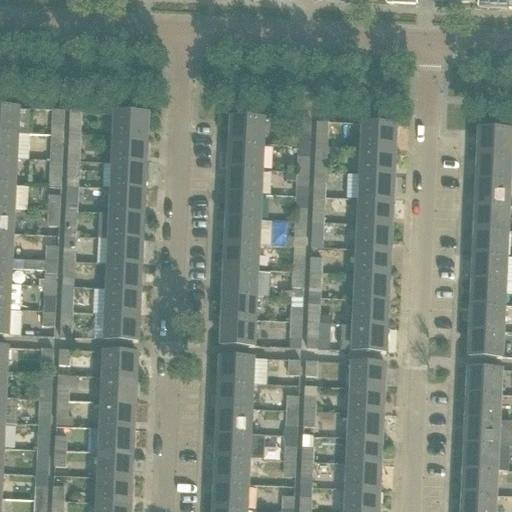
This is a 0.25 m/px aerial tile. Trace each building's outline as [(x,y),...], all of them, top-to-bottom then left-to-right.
[(478,0),(479,4),(478,4),(478,10),(508,11),(508,0),(478,0)] [(0,108),(0,135),(18,136),(19,110),(0,108)] [(64,112),(53,111),(52,137),(63,138),(64,112)] [(81,138),(82,113),(71,112),(70,138),(81,138)] [(116,114),(115,140),(147,142),(148,115),(116,114)] [(231,146),(263,147),(264,121),(232,119),(231,146)] [(299,138),(311,138),(311,123),(299,123),(299,138)] [(317,123),(316,149),(327,149),(328,124),(317,123)] [(364,125),(363,151),(395,153),(396,127),(364,125)] [(479,157),(511,158),(511,134),(511,131),(480,130),(479,157)] [(0,135),(0,160),(16,161),(18,136),(0,135)] [(52,137),(51,163),(62,163),(63,138),(52,137)] [(81,138),(70,138),(69,163),(80,164),(81,138)] [(115,140),(114,165),(146,167),(147,142),(115,140)] [(231,146),(230,171),(262,172),(263,147),(231,146)] [(327,149),(316,149),(315,174),(326,174),(327,149)] [(363,151),(362,176),(394,178),(395,153),(363,151)] [(511,158),(479,157),(478,182),(510,183),(511,158)] [(297,174),(309,174),(310,159),(298,159),(297,174)] [(16,161),(0,160),(0,185),(15,186),(16,161)] [(62,163),(51,163),(50,188),(61,188),(62,163)] [(69,163),(67,189),(78,189),(80,164),(69,163)] [(114,165),(113,190),(145,192),(146,167),(114,165)] [(262,172),(230,171),(229,196),(261,197),(262,172)] [(297,174),(296,189),(309,189),(309,174),(297,174)] [(326,174),(315,174),(314,199),(325,200),(326,174)] [(394,178),(362,176),(360,202),(393,203),(394,178)] [(510,183),(478,182),(477,207),(509,208),(510,183)] [(15,186),(0,185),(0,210),(14,211),(15,186)] [(67,189),(66,214),(77,215),(78,189),(67,189)] [(113,190),(111,215),(144,217),(145,192),(113,190)] [(229,196),(228,221),(260,222),(261,197),(229,196)] [(48,213),(60,214),(61,198),(49,197),(48,213)] [(314,199),(313,225),(324,225),(325,200),(314,199)] [(393,203),(360,202),(359,227),(391,228),(393,203)] [(509,208),(477,207),(475,232),(508,233),(509,208)] [(296,209),(295,224),(307,224),(308,209),(296,209)] [(0,210),(0,235),(13,236),(14,211),(0,210)] [(48,228),(59,228),(60,214),(48,213),(48,228)] [(77,215),(66,214),(65,239),(76,240),(77,215)] [(111,215),(110,240),(142,242),(144,217),(111,215)] [(228,221),(226,246),(259,247),(260,222),(228,221)] [(307,224),(295,224),(294,239),(307,239),(307,224)] [(324,225),(313,225),(312,250),(323,251),(324,225)] [(359,227),(358,252),(390,253),(391,228),(359,227)] [(475,232),(474,257),(506,258),(508,233),(475,232)] [(0,235),(0,260),(12,261),(13,236),(0,235)] [(65,239),(64,265),(75,265),(76,240),(65,239)] [(142,242),(110,240),(109,266),(141,267),(142,242)] [(259,247),(226,246),(225,271),(257,272),(259,247)] [(58,248),(47,248),(46,263),(46,264),(58,265),(58,248)] [(358,252),(357,277),(389,278),(390,253),(358,252)] [(506,258),(474,257),(473,282),(505,283),(506,258)] [(293,275),(304,275),(305,259),(294,259),(293,275)] [(311,259),(310,275),(322,276),(322,260),(311,259)] [(0,260),(0,285),(11,286),(11,271),(22,271),(23,262),(12,262),(12,261),(0,260)] [(23,262),(22,271),(45,272),(45,280),(57,281),(58,265),(46,264),(46,263),(23,262)] [(64,265),(63,290),(74,291),(75,265),(64,265)] [(109,266),(108,291),(140,292),(141,267),(109,266)] [(225,271),(224,296),(256,297),(257,272),(225,271)] [(304,275),(293,275),(292,299),(303,300),(304,275)] [(310,275),(309,300),(320,301),(322,276),(310,275)] [(389,278),(357,277),(356,302),(388,303),(389,278)] [(505,283),(473,282),(472,307),(504,308),(505,283)] [(0,285),(0,310),(10,311),(20,312),(20,297),(21,287),(11,286),(0,285)] [(74,291),(63,290),(62,316),(73,316),(74,291)] [(140,292),(108,291),(107,316),(139,317),(140,292)] [(44,315),(55,315),(56,295),(45,295),(44,315)] [(224,296),(223,321),(255,322),(256,297),(224,296)] [(388,303),(356,302),(355,327),(387,328),(388,303)] [(472,307),(471,332),(503,334),(511,333),(511,308),(504,308),(472,307)] [(291,325),(302,326),(303,310),(291,309),(291,325)] [(10,311),(0,310),(0,337),(8,337),(10,311)] [(308,326),(319,327),(320,310),(308,310),(308,326)] [(55,315),(44,315),(43,328),(55,329),(55,315)] [(73,316),(62,316),(61,340),(72,340),(73,316)] [(139,317),(107,316),(106,342),(138,343),(139,317)] [(255,322),(223,321),(222,347),(254,349),(255,322)] [(302,326),(291,325),(290,339),(302,339),(302,326)] [(319,327),(308,326),(307,350),(318,351),(319,327)] [(387,328),(355,327),(353,353),(386,355),(387,328)] [(503,334),(471,332),(470,358),(502,360),(503,334)] [(54,351),(42,350),(41,366),(53,367),(54,351)] [(70,352),(59,351),(59,367),(70,367),(70,352)] [(105,354),(104,380),(136,381),(137,355),(105,354)] [(221,359),(220,385),(252,387),(254,360),(221,359)] [(301,363),(288,362),(287,377),(300,378),(301,363)] [(317,364),(306,363),(305,378),(317,378),(317,364)] [(352,391),(384,393),(385,366),(353,365),(352,391)] [(468,396),(500,398),(501,372),(469,370),(468,396)] [(58,378),(57,402),(68,403),(69,378),(58,378)] [(136,381),(104,380),(103,405),(135,406),(136,381)] [(220,385),(219,410),(251,412),(252,387),(220,385)] [(40,401),(51,402),(52,387),(40,387),(40,401)] [(384,393),(352,391),(351,416),(383,418),(384,393)] [(304,413),(315,414),(316,396),(304,396),(304,413)] [(500,398),(468,396),(467,421),(499,423),(500,398)] [(287,398),(286,413),(298,413),(299,399),(287,398)] [(0,425),(4,426),(16,426),(18,401),(6,400),(0,399),(0,425)] [(40,401),(39,417),(51,417),(51,402),(40,401)] [(56,418),(67,418),(68,403),(57,402),(56,418)] [(103,405),(102,430),(134,431),(135,406),(103,405)] [(219,410),(218,435),(250,437),(251,412),(219,410)] [(298,413),(286,413),(286,428),(283,438),(297,439),(298,413)] [(315,414),(304,413),(303,439),(314,439),(315,414)] [(383,418),(351,416),(350,441),(382,443),(383,418)] [(467,421),(466,446),(498,448),(499,423),(467,421)] [(134,431),(102,430),(100,455),(133,457),(134,431)] [(250,437),(218,435),(217,460),(249,462),(249,460),(264,461),(265,438),(250,437)] [(38,452),(49,453),(50,438),(38,437),(38,452)] [(55,438),(54,453),(66,454),(67,439),(55,438)] [(297,439),(283,438),(285,449),(285,463),(296,464),(297,439)] [(303,439),(301,464),(313,465),(314,439),(303,439)] [(350,441),(348,466),(381,468),(382,443),(350,441)] [(466,446),(465,472),(497,473),(509,474),(510,448),(498,448),(466,446)] [(38,452),(37,478),(48,478),(49,453),(38,452)] [(66,454),(54,453),(53,468),(65,469),(66,454)] [(100,455),(99,480),(132,482),(133,457),(100,455)] [(249,462),(217,460),(216,485),(248,487),(249,462)] [(296,464),(285,463),(284,479),(296,480),(296,464)] [(313,465),(301,464),(300,490),(312,490),(313,465)] [(348,466),(347,491),(380,493),(381,468),(348,466)] [(497,473),(465,472),(463,497),(496,498),(497,473)] [(37,478),(35,503),(47,504),(48,478),(37,478)] [(99,480),(98,505),(130,507),(132,482),(99,480)] [(216,485),(214,510),(247,511),(248,487),(216,485)] [(52,504),(64,504),(65,489),(53,488),(52,504)] [(311,511),(312,490),(300,490),(299,511),(311,511)] [(347,491),(346,511),(378,511),(380,493),(347,491)] [(494,511),(496,498),(463,497),(462,511),(494,511)] [(282,499),(281,511),(294,511),(295,499),(282,499)] [(35,503),(35,511),(46,511),(47,504),(35,503)]
